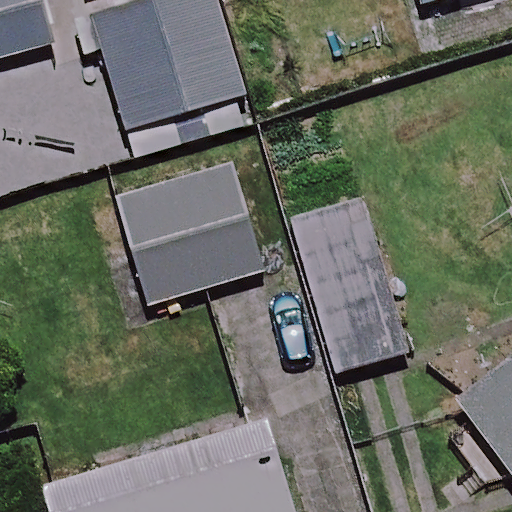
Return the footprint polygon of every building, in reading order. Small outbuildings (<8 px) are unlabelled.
[(0,0),(0,64),(46,55),(42,0),(0,0)] [(240,117),(215,0),(206,0),(94,23),(119,142),(240,117)] [(454,0),(417,0),(421,11),(454,0)] [(261,280),(232,173),(112,205),(141,312),(261,280)] [(357,212),(287,235),(335,381),(405,358),(357,212)] [(511,374),(460,427),(510,476),(511,481),(511,374)] [(284,511),(261,433),(38,499),(42,511),(284,511)]
